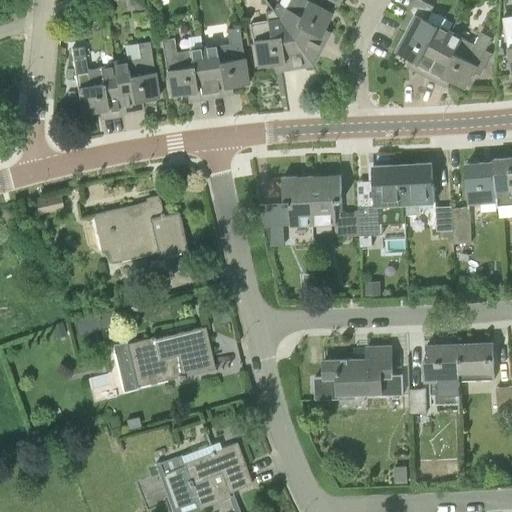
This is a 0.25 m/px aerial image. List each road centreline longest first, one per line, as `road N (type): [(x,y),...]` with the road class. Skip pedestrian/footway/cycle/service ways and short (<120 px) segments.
road 1 (residential): [(255,317),(511,310)]
road 2 (residential): [(313,505),(511,497)]
road 3 (residential): [(255,317),(274,402),(313,505)]
road 4 (residential): [(214,138),(255,317)]
road 5 (tertiary): [(41,171),(214,138)]
road 6 (residential): [(43,13),(41,171)]
road 7 (tertiary): [(361,128),(511,119)]
road 8 (tertiary): [(214,138),(361,128)]
road 9 (residential): [(361,128),(357,44),(379,0)]
